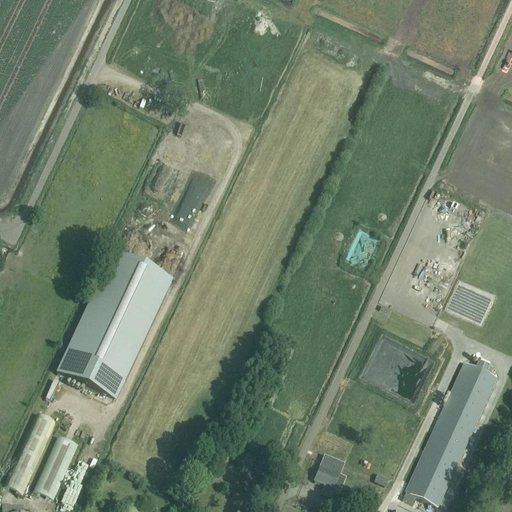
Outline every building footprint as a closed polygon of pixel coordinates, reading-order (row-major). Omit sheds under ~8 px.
[(133,244),(139,230),(128,225),(122,240),(133,244)] [(114,254),(56,377),(113,404),(171,280),(114,254)] [(460,281),(449,311),(485,323),(495,293),(460,281)] [(437,509),(497,379),(465,364),(405,494),(403,500),(411,504),(413,498),(437,509)] [(45,400),(50,402),(58,384),(52,382),(45,400)] [(22,499),(56,426),(36,416),(2,489),(22,499)] [(77,447),(57,439),(33,494),(53,503),(77,447)] [(339,476),(344,465),(333,460),(324,457),(319,468),(314,482),(327,487),(327,489),(333,491),(333,490),(340,493),(345,479),(339,476)] [(374,484),(385,489),(388,481),(377,476),(374,484)] [(348,509),(352,499),(337,492),(333,502),(348,509)]
